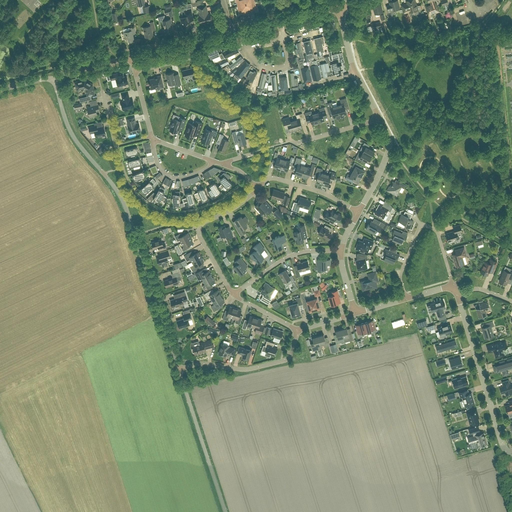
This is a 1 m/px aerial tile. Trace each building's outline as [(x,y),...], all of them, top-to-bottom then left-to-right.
[(145,4),(143,0),(135,0),(137,6),(142,4),(143,7),(140,7),(142,13),(151,11),(149,5),(145,6),(145,4)] [(397,0),(389,2),(390,5),(386,6),(389,16),(394,14),(393,10),(400,8),(397,0)] [(414,0),(409,0),(407,1),(407,4),(402,5),(404,12),(409,11),(410,13),(413,12),(414,13),(415,14),(416,14),(417,14),(418,13),(418,12),(418,11),(418,10),(417,5),(416,5),(414,0)] [(427,0),(428,2),(430,1),(431,6),(426,8),(428,14),(437,11),(435,5),(436,5),(433,0),(427,0)] [(256,9),(254,2),(247,4),(249,13),(251,14),(254,13),(253,11),(255,10),(256,9)] [(247,13),(245,4),(238,6),(240,13),(241,14),(243,13),(243,16),(246,15),(247,13)] [(383,12),(381,4),(375,6),(375,8),(373,9),(375,14),(380,13),(381,15),(380,15),(381,20),(385,19),(383,14),(382,12),(383,12)] [(208,13),(206,5),(197,7),(199,15),(198,16),(200,24),(212,21),(210,13),(208,13)] [(173,15),(172,8),(164,10),(165,14),(169,13),(170,16),(173,15)] [(193,19),(191,11),(185,12),(186,17),(180,18),(183,29),(191,27),(189,21),(193,19)] [(120,19),(118,12),(112,13),(114,20),(120,19)] [(166,20),(164,15),(161,16),(163,21),(162,21),(165,33),(173,31),(171,19),(166,20)] [(155,30),(153,22),(150,22),(151,25),(143,27),(145,38),(153,36),(152,30),(155,30)] [(136,33),(134,26),(129,28),(130,30),(123,32),(125,40),(128,39),(129,42),(134,40),(133,34),(136,33)] [(323,37),(314,40),(317,52),(320,51),(321,54),(324,53),(322,45),(325,44),(323,37)] [(311,42),(305,43),(307,55),(313,54),(311,42)] [(304,58),(300,43),(296,44),(297,49),(295,49),(296,55),(299,55),(300,59),(304,58)] [(223,54),(226,59),(239,53),(236,47),(223,54)] [(341,57),(341,53),(329,56),(328,56),(325,57),(326,62),(333,60),(333,59),(341,57)] [(230,66),(232,69),(244,60),(241,57),(236,61),(234,59),(231,62),(233,64),(230,66)] [(233,76),(239,80),(251,66),(245,61),(233,76)] [(331,76),(328,63),(320,65),(323,78),(331,76)] [(332,65),(335,75),(339,74),(338,71),(341,71),(340,67),(337,68),(336,64),(332,65)] [(311,82),(308,67),(300,69),(303,83),(311,82)] [(194,73),(193,68),(182,70),(184,78),(192,76),(193,81),(199,79),(197,72),(194,73)] [(124,76),(122,70),(109,74),(111,80),(116,79),(118,86),(128,83),(127,76),(124,76)] [(246,80),(253,83),(257,73),(254,72),(251,71),(246,80)] [(181,84),(179,78),(178,73),(174,74),(174,72),(166,74),(169,85),(176,83),(177,85),(181,84)] [(164,87),(161,75),(157,76),(157,77),(149,79),(150,83),(149,83),(151,89),(155,88),(156,89),(164,87)] [(279,78),(281,91),(287,90),(287,88),(288,88),(287,77),(279,78)] [(92,85),(84,80),(81,81),(81,80),(75,82),(76,86),(77,90),(83,88),(86,90),(87,96),(79,98),(80,102),(92,99),(91,95),(94,94),(93,88),(93,87),(93,85),(92,86),(92,85)] [(129,98),(128,92),(122,94),(123,101),(121,102),(123,110),(134,107),(133,99),(129,100),(129,99),(129,98)] [(341,104),(337,105),(340,117),(344,116),(344,114),(347,114),(345,106),(348,105),(346,98),(340,100),(341,104)] [(97,104),(96,100),(90,102),(91,106),(87,107),(90,117),(94,116),(93,115),(97,114),(96,111),(100,111),(98,104),(97,104)] [(337,118),(340,117),(337,105),(333,107),(332,102),(326,104),(328,111),(331,110),(334,118),(336,117),(337,118)] [(315,113),(318,123),(322,122),(322,121),(324,120),(323,118),(327,117),(324,107),(319,108),(320,111),(315,113)] [(318,123),(315,113),(312,114),(311,111),(304,113),(307,123),(311,121),(312,124),(314,123),(315,124),(318,123)] [(297,119),(293,120),(296,130),(302,128),(301,122),(304,121),(302,113),(296,115),(297,119)] [(136,124),(134,117),(127,119),(129,126),(128,126),(130,133),(141,131),(139,123),(136,124)] [(185,120),(179,117),(178,120),(173,118),(169,130),(177,133),(178,129),(182,130),(185,120)] [(290,132),(296,130),(293,120),(289,121),(288,117),(283,119),(285,126),(288,125),(290,132)] [(202,123),(196,121),(194,125),(188,123),(187,128),(187,129),(185,136),(193,138),(194,134),(198,135),(202,123)] [(97,128),(97,125),(89,127),(90,133),(95,132),(96,137),(106,135),(104,127),(97,128)] [(210,130),(206,128),(204,134),(203,134),(202,134),(201,136),(201,137),(202,138),(201,141),(209,144),(211,137),(215,138),(217,131),(211,129),(210,130)] [(237,135),(236,131),(232,132),(234,140),(238,139),(240,145),(247,143),(244,133),(237,135)] [(223,135),(220,134),(217,140),(221,141),(218,148),(225,150),(229,141),(222,138),(223,135)] [(364,149),(363,152),(371,157),(374,151),(368,148),(369,145),(364,142),(361,147),(364,149)] [(138,152),(137,147),(126,149),(127,155),(131,154),(131,156),(134,155),(133,154),(138,152)] [(280,171),(283,159),(277,157),(278,153),(275,152),(273,159),(276,160),(274,167),(277,168),(277,169),(280,170),(280,171)] [(368,162),(371,157),(363,152),(361,155),(358,154),(355,159),(360,162),(362,159),(368,162)] [(290,161),(283,159),(280,171),(280,170),(283,171),(283,170),(287,171),(289,164),(292,165),(294,158),(291,157),(290,161)] [(301,177),(304,166),(300,164),(302,159),(296,157),(294,165),(297,166),(295,174),(298,175),(298,176),(301,177)] [(141,164),(139,158),(128,160),(130,166),(134,165),(135,167),(138,166),(137,165),(141,164)] [(355,168),(352,172),(361,176),(364,171),(360,168),(361,165),(355,162),(352,166),(355,168)] [(304,166),(301,177),(304,178),(304,177),(308,178),(310,170),(313,171),(315,164),(312,163),(311,168),(304,166)] [(158,172),(156,165),(150,168),(153,174),(158,172)] [(322,183),(325,174),(321,172),(322,169),(317,167),(315,173),(318,174),(316,181),(322,183)] [(145,176),(143,170),(133,175),(135,180),(139,178),(140,180),(143,179),(142,177),(145,176)] [(322,183),(328,185),(329,181),(333,182),(336,173),(330,171),(329,175),(325,174),(322,183)] [(358,182),(361,176),(352,172),(350,175),(348,174),(345,179),(352,182),(353,180),(358,182)] [(229,174),(224,173),(222,174),(219,177),(221,179),(220,180),(222,182),(219,186),(221,188),(224,184),(228,188),(232,184),(228,179),(231,176),(229,174)] [(172,181),(166,178),(163,183),(169,186),(172,181)] [(154,186),(150,181),(141,188),(145,193),(148,191),(149,192),(151,190),(150,189),(154,186)] [(221,192),(215,182),(210,185),(212,188),(208,191),(210,194),(214,192),(216,195),(221,192)] [(406,185),(400,182),(398,185),(393,182),(390,187),(389,187),(387,191),(390,192),(390,191),(394,193),(393,194),(397,196),(399,192),(398,191),(401,187),(404,188),(406,185)] [(164,189),(160,187),(153,199),(159,202),(160,199),(165,202),(167,198),(162,195),(164,192),(163,191),(164,189)] [(208,198),(204,188),(198,190),(199,192),(194,194),(197,200),(202,198),(203,201),(208,198)] [(285,193),(274,189),(271,197),(282,200),(281,202),(284,203),(283,203),(287,204),(290,197),(286,196),(284,195),(285,193)] [(180,205),(180,191),(175,191),(175,194),(174,194),(174,198),(172,198),(172,201),(174,201),(174,206),(180,205)] [(195,203),(192,192),(186,194),(187,197),(182,198),(183,202),(188,201),(189,204),(195,203)] [(304,198),(300,197),(298,203),(294,202),(292,209),(296,211),(296,210),(299,210),(300,206),(309,209),(311,201),(303,199),(304,198)] [(393,207),(386,200),(383,206),(379,204),(374,213),(383,218),(385,219),(387,216),(385,215),(388,210),(390,212),(393,207)] [(273,209),(266,201),(264,203),(262,201),(260,203),(259,202),(255,206),(262,214),(264,211),(267,214),(273,209)] [(283,215),(277,209),(273,213),(278,219),(283,215)] [(342,216),(332,210),(330,214),(327,212),(324,218),(330,221),(332,219),(338,222),(342,216)] [(412,214),(405,211),(403,215),(401,214),(398,221),(405,224),(404,226),(410,228),(413,221),(409,220),(412,214)] [(235,225),(241,235),(246,232),(244,228),(247,226),(245,223),(248,221),(245,216),(242,218),(241,216),(235,220),(232,222),(235,225)] [(377,224),(371,221),(369,224),(368,224),(365,229),(375,234),(377,229),(380,231),(382,227),(383,228),(385,224),(379,221),(377,224)] [(226,227),(225,225),(218,228),(220,232),(219,232),(221,237),(225,235),(227,239),(233,236),(229,226),(226,227)] [(307,237),(304,225),(297,227),(298,231),(293,232),(294,237),(295,237),(296,243),(297,242),(298,243),(300,243),(300,242),(303,241),(303,237),(307,237)] [(331,228),(325,225),(324,228),(322,227),(318,233),(325,237),(329,240),(331,235),(328,233),(329,231),(330,231),(331,228)] [(462,232),(460,225),(453,227),(454,231),(446,234),(449,243),(454,242),(453,240),(459,239),(457,233),(462,232)] [(407,236),(394,230),(392,234),(394,235),(392,240),(401,244),(404,238),(406,239),(407,236)] [(180,240),(181,242),(190,238),(188,233),(183,235),(182,233),(175,236),(177,241),(180,240)] [(286,241),(284,235),(279,236),(275,237),(275,238),(272,239),(276,248),(279,247),(279,248),(283,247),(282,242),(286,241)] [(190,238),(181,242),(184,247),(182,249),(183,251),(190,247),(188,245),(193,242),(190,238)] [(360,250),(360,252),(364,253),(365,251),(368,252),(369,248),(371,249),(373,242),(365,238),(364,242),(359,240),(356,249),(360,250)] [(162,243),(161,239),(152,242),(154,249),(160,247),(161,250),(167,248),(165,242),(162,243)] [(264,249),(259,242),(253,246),(256,250),(250,254),(254,260),(255,259),(257,262),(260,261),(261,261),(264,259),(263,258),(264,258),(260,252),(264,249)] [(466,256),(464,247),(455,250),(456,254),(452,255),(456,266),(464,264),(462,257),(466,256)] [(399,254),(386,249),(384,254),(386,254),(384,260),(393,264),(395,258),(398,259),(399,254)] [(170,257),(168,251),(162,253),(163,256),(157,258),(159,265),(162,264),(164,267),(168,266),(167,262),(168,262),(167,258),(170,257)] [(192,262),(201,257),(198,252),(194,255),(192,251),(184,255),(187,261),(191,259),(192,262)] [(367,254),(357,253),(357,254),(357,258),(358,260),(355,260),(357,270),(367,268),(369,268),(368,263),(366,264),(365,259),(368,258),(367,254)] [(204,262),(201,257),(192,262),(194,264),(190,266),(193,272),(201,268),(199,264),(204,262)] [(247,266),(240,257),(235,262),(237,265),(234,267),(241,275),(247,271),(245,268),(247,266)] [(318,260),(318,271),(324,271),(324,269),(327,268),(327,265),(330,265),(330,260),(327,260),(327,259),(318,260)] [(497,262),(490,259),(489,263),(485,262),(481,272),(487,275),(489,271),(492,272),(497,262)] [(310,269),(308,261),(297,264),(298,269),(295,270),(297,277),(301,276),(299,271),(310,269)] [(204,280),(212,276),(209,271),(203,274),(201,270),(195,273),(199,279),(202,277),(204,280)] [(289,277),(285,270),(279,274),(284,283),(285,282),(287,285),(295,281),(292,275),(289,277)] [(510,273),(504,270),(499,281),(506,284),(509,277),(511,278),(511,270),(510,273)] [(181,279),(179,271),(171,274),(173,278),(164,280),(166,287),(178,283),(177,280),(181,279)] [(378,281),(375,271),(367,274),(369,280),(361,282),(363,290),(368,288),(367,288),(371,287),(371,288),(372,288),(376,287),(377,286),(375,282),(378,281)] [(215,282),(212,276),(204,280),(206,284),(202,286),(205,291),(211,288),(209,285),(215,282)] [(324,290),(328,287),(324,282),(320,285),(324,290)] [(269,285),(265,283),(263,286),(264,287),(261,293),(264,294),(261,300),(268,304),(272,297),(271,296),(275,289),(269,285)] [(210,297),(212,301),(221,296),(218,290),(212,293),(211,290),(204,294),(207,299),(210,297)] [(340,302),(337,290),(331,292),(332,295),(329,296),(330,299),(329,299),(330,304),(331,304),(331,305),(340,302)] [(186,295),(184,291),(179,293),(180,297),(170,300),(173,308),(183,304),(183,301),(187,300),(186,295)] [(224,301),(221,296),(212,301),(214,304),(211,306),(214,311),(221,308),(219,304),(224,301)] [(302,304),(300,297),(296,298),(296,301),(293,302),(293,304),(289,305),(291,310),(290,311),(291,315),(292,314),(293,316),(300,314),(298,305),(302,304)] [(320,308),(317,298),(307,301),(310,311),(320,308)] [(444,303),(443,300),(431,304),(433,312),(436,310),(439,320),(446,318),(445,315),(444,315),(442,309),(445,308),(444,305),(445,305),(444,303)] [(490,309),(487,301),(479,303),(480,308),(476,309),(478,318),(487,315),(486,312),(487,310),(490,309)] [(229,317),(232,318),(236,308),(230,306),(228,311),(225,310),(223,319),(228,320),(229,317)] [(241,310),(236,308),(232,318),(236,319),(235,323),(240,324),(242,316),(240,315),(241,310)] [(192,319),(190,312),(183,314),(184,318),(177,321),(179,328),(190,324),(188,320),(192,319)] [(252,327),(256,318),(250,316),(248,321),(245,319),(242,328),(246,329),(247,325),(252,327)] [(256,318),(252,327),(256,328),(255,332),(260,334),(263,325),(260,324),(261,319),(256,318)] [(373,320),(364,323),(367,334),(368,334),(376,332),(373,320)] [(494,326),(493,321),(486,323),(487,326),(481,328),(485,339),(494,336),(491,327),(494,326)] [(364,335),(367,334),(364,323),(356,325),(359,337),(364,335)] [(453,332),(450,324),(444,325),(441,326),(438,327),(439,331),(440,336),(442,336),(453,332)] [(271,328),(267,326),(264,333),(269,334),(271,335),(271,336),(280,339),(283,331),(273,328),(273,330),(270,330),(271,328)] [(341,329),(345,342),(353,340),(351,333),(348,334),(347,328),(341,329)] [(345,342),(341,329),(335,331),(338,339),(335,340),(336,344),(341,342),(342,343),(345,342)] [(324,334),(318,336),(321,345),(324,344),(325,347),(330,345),(329,342),(326,342),(324,334)] [(317,345),(321,345),(318,336),(312,337),(313,341),(311,342),(313,350),(318,349),(317,345)] [(201,344),(193,346),(193,348),(192,349),(193,351),(194,352),(195,353),(201,352),(201,353),(206,351),(205,348),(214,346),(212,340),(201,343),(201,344)] [(455,340),(435,346),(436,349),(437,352),(440,351),(457,346),(455,340)] [(273,343),(267,341),(263,350),(266,351),(265,355),(269,357),(271,354),(275,355),(277,348),(272,346),(273,343)] [(507,347),(505,342),(500,343),(500,342),(487,346),(489,352),(494,350),(496,357),(504,355),(503,353),(504,353),(509,351),(507,347)] [(229,346),(222,343),(219,353),(226,356),(227,353),(233,355),(234,349),(229,347),(229,346)] [(245,349),(239,347),(237,352),(243,354),(242,357),(249,359),(251,350),(245,348),(245,349)] [(451,364),(452,369),(463,366),(462,362),(460,357),(449,360),(451,364)] [(511,358),(507,360),(507,362),(505,363),(504,361),(500,362),(500,365),(493,367),(495,372),(502,369),(503,375),(508,374),(507,368),(511,366),(511,358)] [(457,378),(452,380),(454,388),(468,384),(466,376),(460,378),(460,377),(457,378)] [(509,384),(508,380),(502,382),(503,386),(499,387),(501,393),(505,392),(506,396),(511,393),(511,392),(511,390),(511,389),(511,385),(511,383),(509,384)] [(465,406),(474,403),(473,399),(472,399),(470,393),(468,394),(467,390),(459,392),(460,396),(462,396),(463,400),(465,406)] [(478,416),(476,409),(467,412),(470,425),(479,423),(477,417),(478,416)] [(484,444),(486,444),(483,433),(480,434),(479,431),(480,431),(478,427),(469,430),(470,434),(473,433),(473,436),(468,438),(469,443),(470,442),(471,448),(481,445),(483,445),(484,445),(484,444)]
